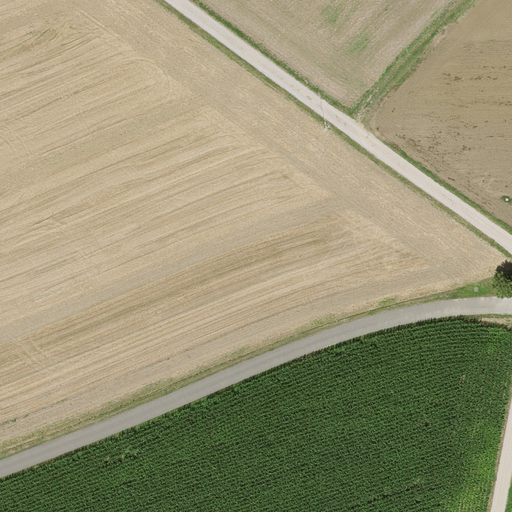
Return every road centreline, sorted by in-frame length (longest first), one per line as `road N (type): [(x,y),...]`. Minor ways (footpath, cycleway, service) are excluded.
road 1 (unclassified): [(0,469),(414,305),(511,306)]
road 2 (track): [(511,247),(173,0)]
